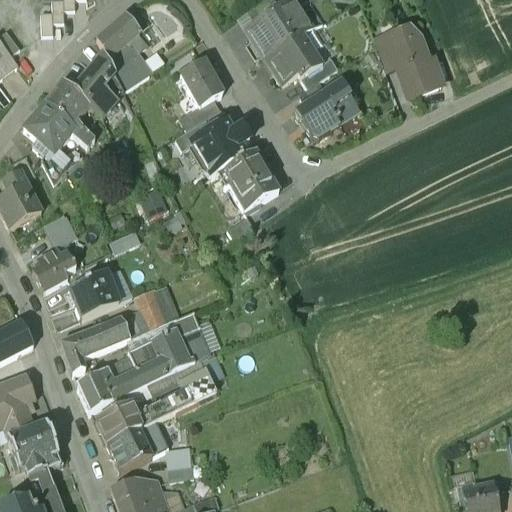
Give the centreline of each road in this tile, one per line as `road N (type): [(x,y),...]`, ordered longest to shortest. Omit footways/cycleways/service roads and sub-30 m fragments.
road 1 (residential): [(102,511),(24,293),(0,251)]
road 2 (unclassified): [(306,170),(325,169),(511,75)]
road 3 (residential): [(185,0),(290,162),(306,170)]
road 4 (residential): [(0,141),(89,31),(127,0)]
